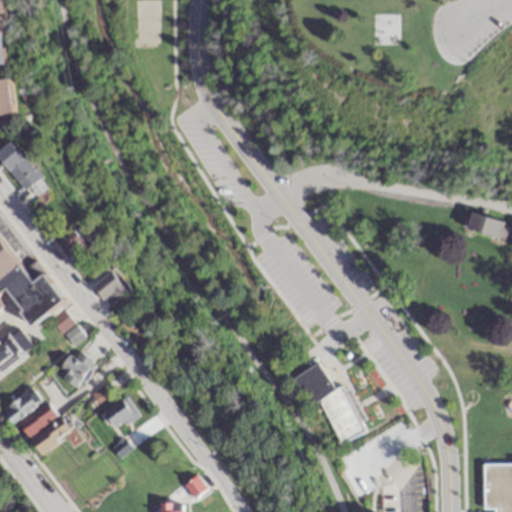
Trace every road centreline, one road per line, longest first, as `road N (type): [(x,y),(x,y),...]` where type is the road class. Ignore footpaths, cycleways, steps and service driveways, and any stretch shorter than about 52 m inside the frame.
road 1 (residential): [(447,511),(446,471),(419,401),(206,92),(201,0)]
road 2 (residential): [(0,195),(238,511)]
